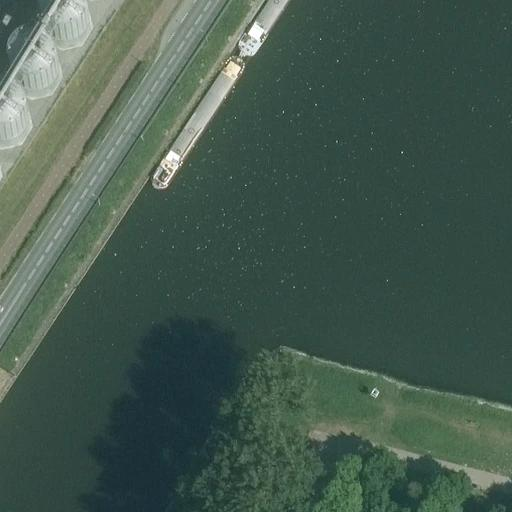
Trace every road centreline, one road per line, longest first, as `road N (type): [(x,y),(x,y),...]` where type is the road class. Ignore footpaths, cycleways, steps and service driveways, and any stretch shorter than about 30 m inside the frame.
road 1 (primary): [(0,307),(207,0)]
road 2 (unclassified): [(511,484),(326,438)]
